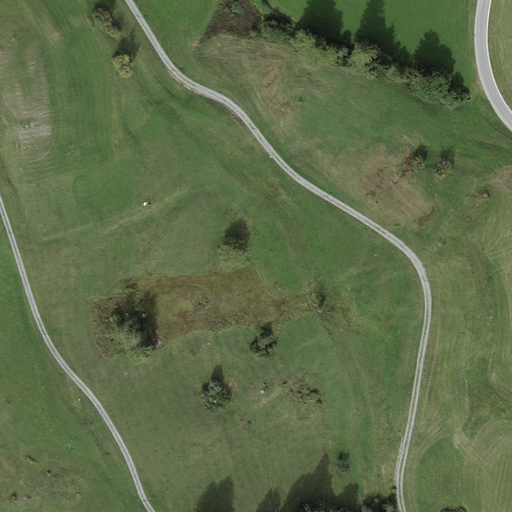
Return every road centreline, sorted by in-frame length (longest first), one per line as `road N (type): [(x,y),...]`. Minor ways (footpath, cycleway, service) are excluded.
road 1 (track): [(402,511),(401,454),(428,290),(416,262),(298,180),(239,112),(168,65),(128,0)]
road 2 (track): [(150,511),(89,396),(52,353),(0,205)]
road 3 (tertiary): [(484,0),(485,75),(511,122)]
